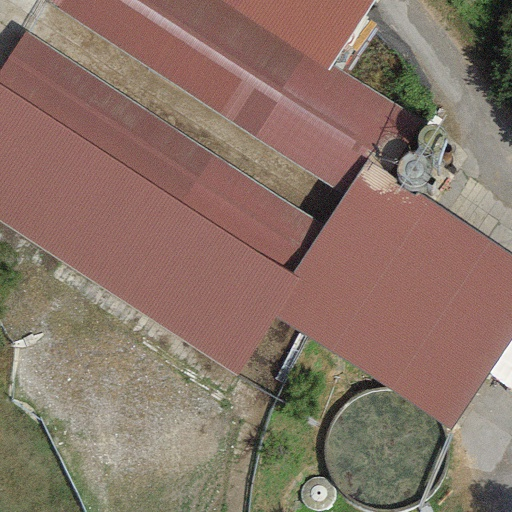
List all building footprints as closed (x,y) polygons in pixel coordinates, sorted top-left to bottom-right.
[(217,0),(57,0),(55,5),(341,196),(366,162),(386,175),(420,122),(329,66),(326,71),(217,0)] [(217,0),(326,71),(329,66),(372,0),(217,0)] [(323,227),(24,32),(0,67),(0,225),(235,379),(276,316),(300,279),(292,274),(323,227)] [(487,373),(511,335),(511,258),(386,175),(366,162),(341,196),(323,227),(292,274),(300,279),(276,316),(447,432),(487,373)] [(511,335),(487,373),(511,389),(511,335)]
